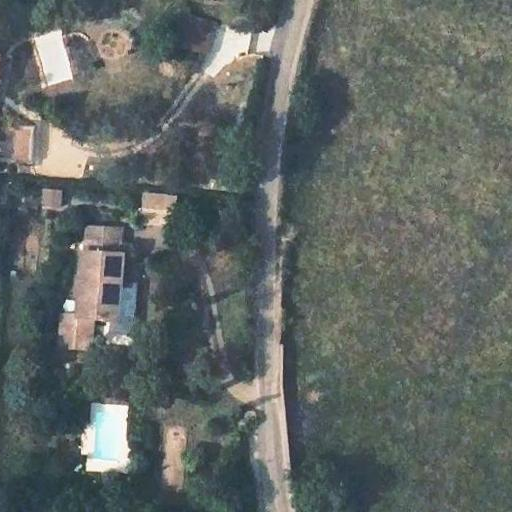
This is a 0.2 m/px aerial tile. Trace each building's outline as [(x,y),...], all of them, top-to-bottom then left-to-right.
[(188,16),(181,43),(206,50),(214,22),(188,16)] [(58,191),(42,190),(41,206),(57,207),(58,191)] [(170,192),(139,190),(137,219),(168,221),(170,192)] [(118,318),(123,252),(118,252),(120,227),(89,225),(87,249),(82,249),(77,315),(62,314),(60,344),(90,346),(92,316),(118,318)] [(246,424),(250,422),(255,417),(254,408),(248,408),(248,410),(236,411),(238,427),(246,424)]
